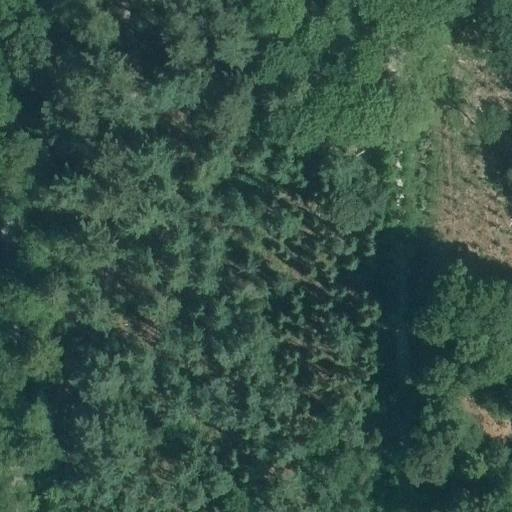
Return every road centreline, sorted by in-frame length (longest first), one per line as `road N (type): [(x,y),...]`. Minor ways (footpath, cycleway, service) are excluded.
road 1 (track): [(416,0),(396,122),(410,511)]
road 2 (tertiary): [(20,511),(15,180),(24,0)]
